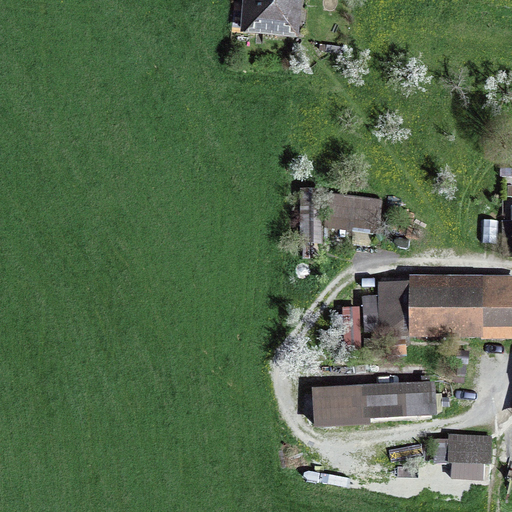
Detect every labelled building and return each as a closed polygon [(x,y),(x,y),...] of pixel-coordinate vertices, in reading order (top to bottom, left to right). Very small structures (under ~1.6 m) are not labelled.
[(242,0),(240,33),(298,37),(300,0),(242,0)] [(340,54),(342,47),(320,44),(319,51),(340,54)] [(435,132),(440,102),(426,100),(421,129),(435,132)] [(511,168),(500,168),(500,177),(511,177),(511,168)] [(322,188),(300,188),(300,244),(303,244),(303,258),(317,258),(317,244),(322,244),(322,188)] [(378,235),(382,200),(330,193),(326,229),(378,235)] [(511,221),(502,221),(503,256),(511,255),(511,205),(511,206),(511,221)] [(484,219),(483,243),(496,244),(497,220),(484,219)] [(511,274),(409,276),(409,281),(361,282),(361,288),(347,289),(347,307),(343,307),(344,352),(360,352),(359,307),(363,307),(364,333),(380,333),(380,338),(364,339),(365,357),(407,357),(406,340),(511,337),(511,274)] [(468,363),(469,352),(458,350),(456,362),(468,363)] [(424,374),(424,367),(400,365),(400,373),(424,374)] [(466,365),(457,365),(457,376),(466,376),(466,365)] [(347,379),(347,368),(321,368),(321,379),(347,379)] [(398,383),(312,387),(314,428),(371,425),(371,419),(437,415),(437,412),(443,411),(443,407),(450,407),(449,397),(442,397),(442,393),(436,393),(435,382),(430,382),(430,376),(421,376),(421,382),(413,383),(413,375),(397,376),(398,383)] [(491,435),(449,435),(449,439),(433,439),(433,464),(456,464),(456,475),(481,475),(482,464),(491,464),(491,435)] [(351,471),(350,461),(333,463),(334,472),(351,471)] [(394,471),(394,461),(372,461),(372,471),(394,471)]
